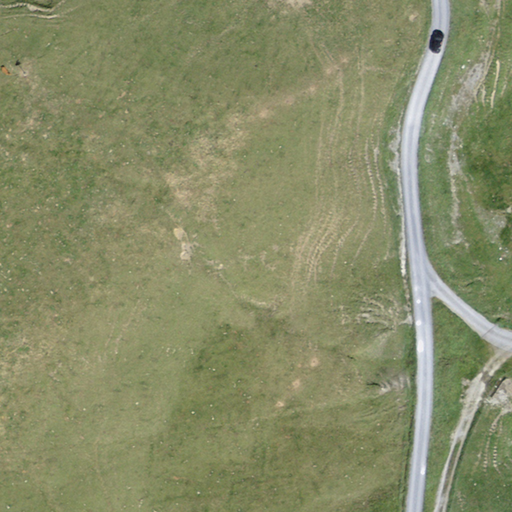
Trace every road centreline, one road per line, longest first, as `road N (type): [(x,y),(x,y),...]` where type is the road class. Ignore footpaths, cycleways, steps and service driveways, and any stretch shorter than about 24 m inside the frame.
road 1 (track): [(441,0),(439,39),(410,131),(428,346),(417,511)]
road 2 (track): [(510,341),(468,417),(440,511)]
